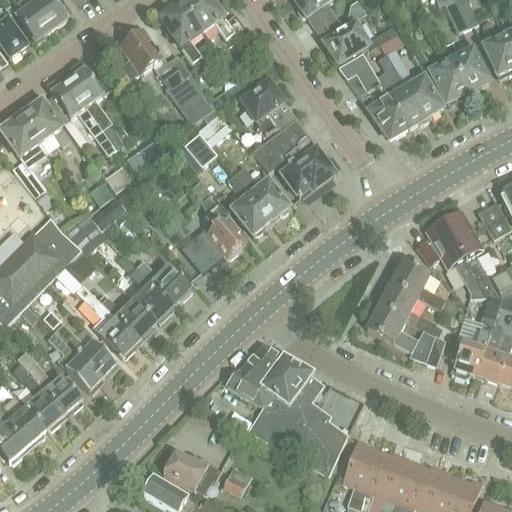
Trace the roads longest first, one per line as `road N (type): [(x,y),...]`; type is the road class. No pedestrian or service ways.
road 1 (secondary): [(46,511),(263,313)]
road 2 (residential): [(511,441),(375,389),(263,313)]
road 3 (residential): [(405,206),(249,0)]
road 4 (residential): [(0,109),(154,0)]
road 5 (secondary): [(263,313),(405,206)]
road 6 (secondary): [(405,206),(511,145)]
